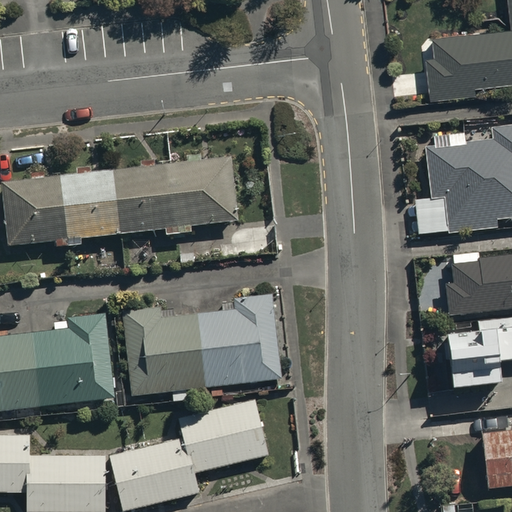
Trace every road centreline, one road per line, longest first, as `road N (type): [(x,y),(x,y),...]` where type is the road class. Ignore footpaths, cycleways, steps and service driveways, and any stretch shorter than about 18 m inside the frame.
road 1 (tertiary): [(360,511),(355,233),(336,54)]
road 2 (residential): [(0,96),(336,54)]
